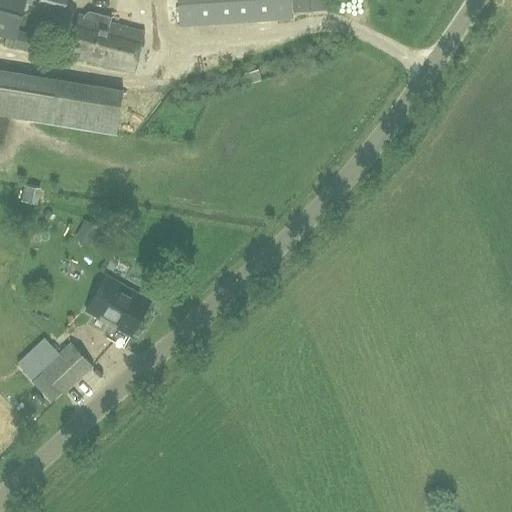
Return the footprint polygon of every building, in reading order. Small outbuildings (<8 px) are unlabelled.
[(25,0),(38,0),(37,5),(63,13),(66,0),(0,0),(0,36),(14,40),(25,0)] [(290,0),(177,0),(179,25),(291,17),(290,0)] [(327,0),(292,0),(294,11),(328,9),(327,0)] [(134,73),(145,32),(110,23),(112,17),(89,11),(84,16),(79,15),(68,55),(134,73)] [(0,114),(116,133),(123,90),(0,70),(0,114)] [(21,201),(38,204),(41,188),(24,185),(21,201)] [(130,336),(151,301),(107,275),(86,310),(130,336)] [(64,393),(93,366),(71,343),(59,354),(51,345),(33,361),(64,393)]
